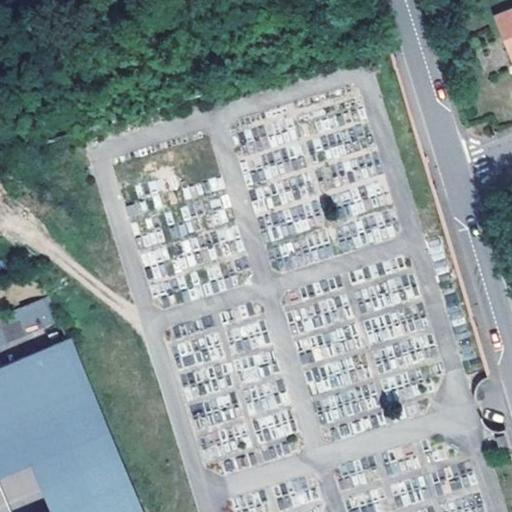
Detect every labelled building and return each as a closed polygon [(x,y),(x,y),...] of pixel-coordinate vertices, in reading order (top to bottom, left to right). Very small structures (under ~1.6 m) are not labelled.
[(511,59),(511,5),(491,14),(510,61),(511,59)] [(389,51),(385,37),(371,42),(375,56),(389,51)] [(46,296),(0,315),(0,346),(57,322),(46,296)] [(139,511),(70,342),(0,370),(0,454),(66,427),(80,460),(76,461),(73,465),(74,471),(77,482),(79,484),(81,485),(89,482),(101,511),(139,511)] [(0,480),(0,511),(5,511),(42,499),(31,469),(0,480)]
